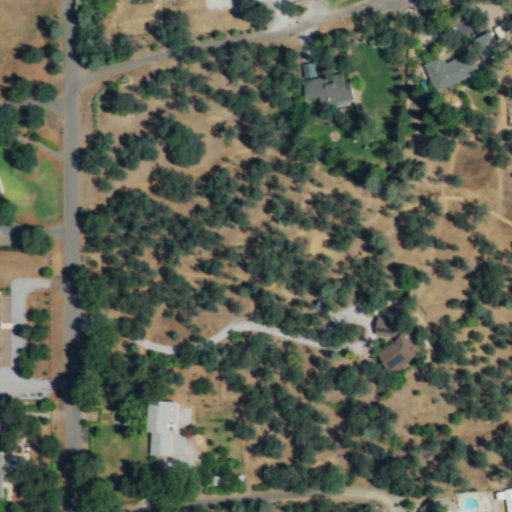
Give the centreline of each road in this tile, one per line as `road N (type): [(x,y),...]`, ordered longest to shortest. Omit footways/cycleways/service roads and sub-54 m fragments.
road 1 (residential): [(70,511),(68,77)]
road 2 (residential): [(132,511),(382,483),(419,467),(469,421)]
road 3 (residential): [(68,77),(296,33),(400,2)]
